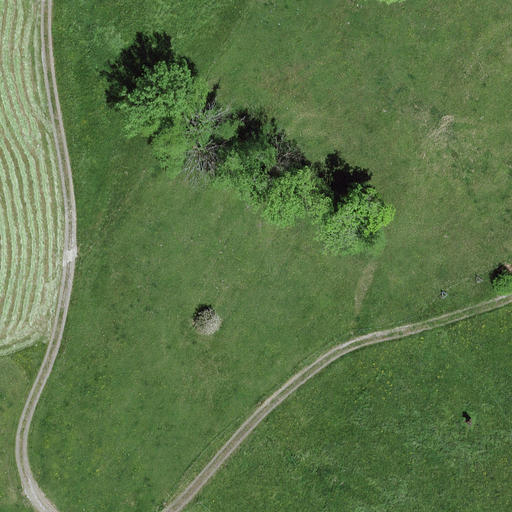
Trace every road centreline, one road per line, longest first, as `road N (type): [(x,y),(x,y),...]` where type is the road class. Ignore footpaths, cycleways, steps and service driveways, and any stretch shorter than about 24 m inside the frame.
road 1 (track): [(47,0),(71,255),(20,457),(24,480),(47,511)]
road 2 (track): [(166,511),(261,412),(326,359),(511,298)]
